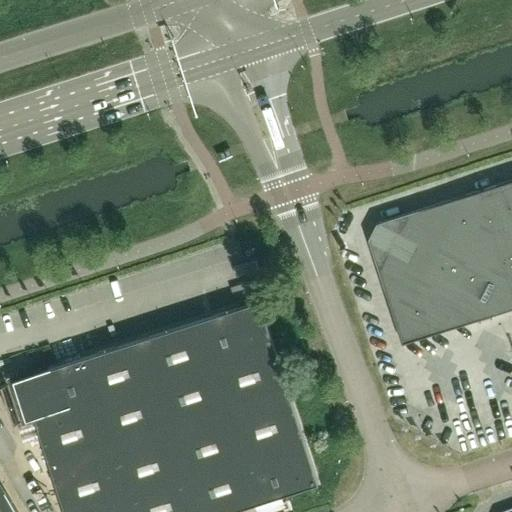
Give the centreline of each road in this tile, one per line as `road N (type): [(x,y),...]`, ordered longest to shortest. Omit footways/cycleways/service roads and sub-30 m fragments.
road 1 (unclassified): [(401,498),(238,55)]
road 2 (unknown): [(470,344),(397,355),(370,299),(355,234),(370,219),(511,177)]
road 3 (secondary): [(0,133),(238,55)]
road 4 (secondary): [(179,0),(0,59)]
road 5 (secondary): [(238,55),(415,0)]
